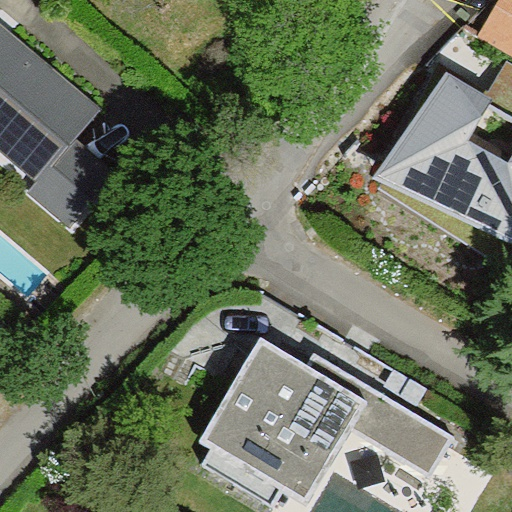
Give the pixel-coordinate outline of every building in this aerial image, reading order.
[(511,0),(505,0),(482,40),(511,57),(511,0)] [(0,31),(0,148),(37,180),(29,188),(71,223),(113,173),(73,139),(96,113),(0,31)] [(486,99),(450,77),(379,190),(488,256),(511,252),(511,65),(508,63),(486,99)] [(0,388),(42,351),(0,316),(0,388)] [(268,340),(206,445),(316,509),(357,440),(434,484),(462,437),(321,355),(314,366),(268,340)]
